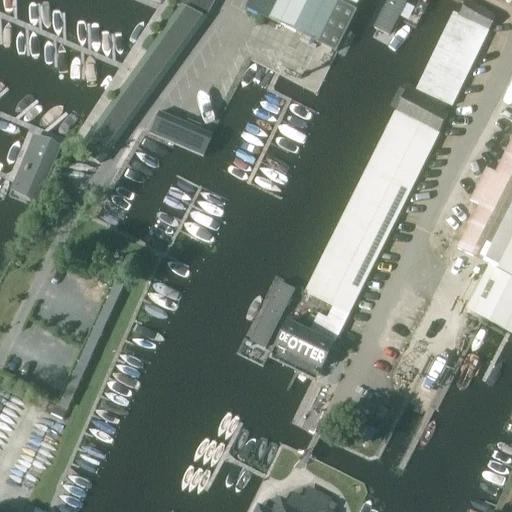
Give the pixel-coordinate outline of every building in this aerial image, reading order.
[(184,0),(183,5),(182,6),(206,19),(215,0),(184,0)] [(253,0),(249,9),(286,28),(302,36),(317,44),(332,51),(336,54),(356,14),(357,11),(355,11),(339,3),(340,0),(253,0)] [(409,0),(389,0),(373,31),(389,39),(409,0)] [(466,0),(458,15),(489,30),(497,14),(466,0)] [(152,130),(149,138),(203,160),(212,139),(199,133),(201,129),(187,123),(185,128),(158,116),(152,130)] [(59,148),(32,137),(10,190),(36,202),(59,148)] [(480,205),(458,249),(489,266),(497,270),(511,240),(511,141),(494,176),(486,172),(472,201),(480,205)] [(318,315),(309,332),(334,344),(335,345),(349,316),(349,314),(345,312),(333,306),(332,307),(327,318),(318,315)] [(283,324),(272,318),(252,355),(265,361),(283,324)] [(303,361),(318,369),(320,370),(333,345),(315,336),(303,361)] [(315,511),(318,506),(325,510),(330,501),(311,491),(301,511),(282,502),(276,511),(267,511),(260,509),(258,511),(315,511)]
